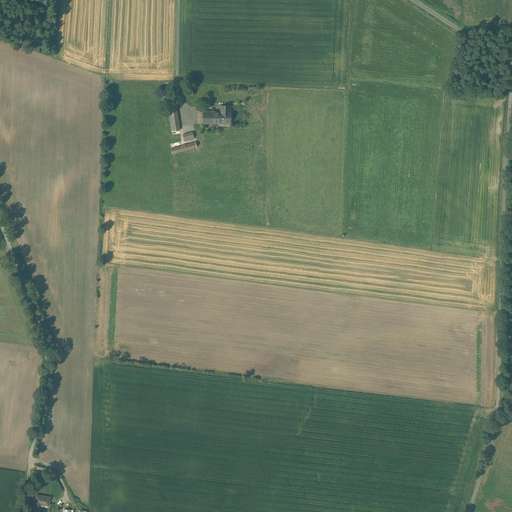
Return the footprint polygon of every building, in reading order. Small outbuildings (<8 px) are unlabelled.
[(175,100),(167,101),(171,131),(179,130),(175,100)] [(220,112),(219,123),(231,123),(231,111),(230,111),(230,110),(230,106),(220,106),(220,112)] [(220,112),(203,112),(203,123),(219,123),(220,112)] [(192,132),(183,135),(184,141),(194,139),(192,132)] [(195,142),(171,149),(172,154),(197,147),(195,142)] [(46,496),(43,496),(36,495),(35,503),(36,503),(35,509),(39,510),(40,504),(49,505),(50,497),(46,497),(46,496)]
